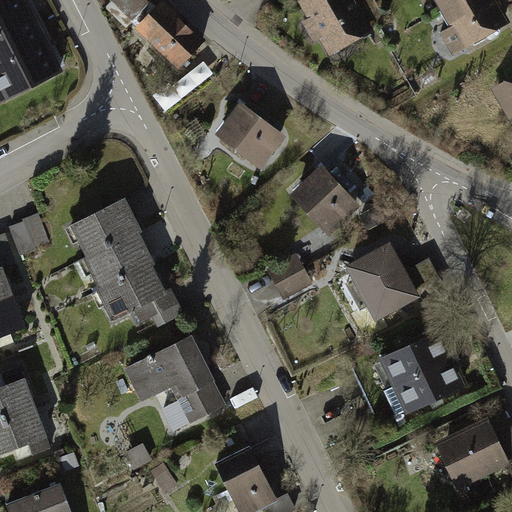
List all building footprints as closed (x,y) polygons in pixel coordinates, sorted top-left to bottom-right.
[(0,0),(0,22),(34,7),(31,0),(0,0)] [(149,0),(111,0),(130,19),(150,0),(149,0)] [(169,0),(167,0),(138,38),(177,67),(207,29),(169,0)] [(357,0),(339,0),(313,14),(343,69),(383,47),(357,0)] [(423,0),(440,27),(485,0),(423,0)] [(511,31),(511,20),(499,0),(485,0),(440,27),(462,62),(511,31)] [(0,22),(0,64),(50,42),(34,7),(0,22)] [(0,100),(64,72),(50,42),(0,64),(0,100)] [(511,79),(498,87),(511,110),(511,79)] [(244,87),(214,124),(261,162),(291,125),(244,87)] [(321,160),(297,186),(332,218),(356,192),(321,160)] [(73,217),(89,250),(141,225),(124,191),(73,217)] [(43,213),(14,223),(23,252),(52,243),(43,213)] [(160,263),(141,225),(89,250),(108,288),(160,263)] [(399,232),(356,250),(381,308),(424,290),(399,232)] [(0,257),(0,296),(18,289),(6,256),(0,257)] [(272,276),(287,301),(314,285),(299,260),(272,276)] [(183,312),(160,263),(108,288),(119,311),(133,305),(145,330),(183,312)] [(0,336),(31,325),(18,289),(0,296),(0,336)] [(197,325),(124,362),(143,399),(175,383),(195,423),(236,401),(197,325)] [(375,364),(388,392),(451,362),(438,335),(375,364)] [(464,390),(451,362),(388,392),(401,420),(464,390)] [(0,376),(0,418),(43,402),(29,366),(0,376)] [(59,445),(43,402),(0,418),(0,447),(24,438),(31,456),(59,445)] [(511,425),(510,421),(449,447),(472,499),(511,482),(511,425)] [(251,452),(213,471),(234,511),(270,511),(280,507),(251,452)] [(79,511),(64,474),(7,496),(13,511),(79,511)]
